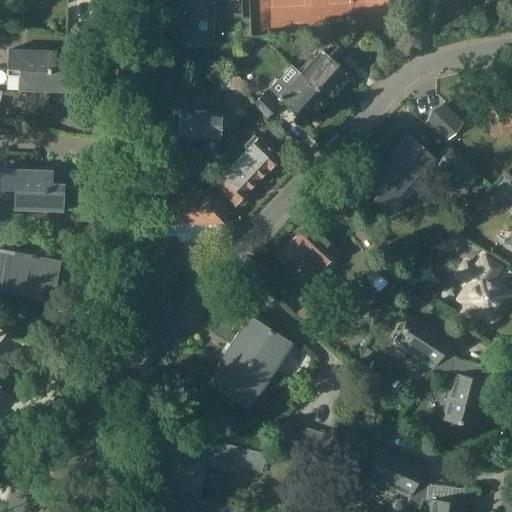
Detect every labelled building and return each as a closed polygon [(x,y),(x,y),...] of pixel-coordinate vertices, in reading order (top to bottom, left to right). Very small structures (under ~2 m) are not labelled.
[(176,1),(174,45),(204,47),(207,3),(176,1)] [(353,39),(360,45),(365,38),(359,33),(353,39)] [(330,39),(299,73),(327,99),(330,95),(334,95),(339,89),(339,85),(348,76),(349,76),(350,75),(342,67),(341,68),(336,62),(345,52),(330,39)] [(7,77),(18,77),(18,90),(66,92),(67,65),(49,64),(49,57),(55,57),(55,51),(7,50),(7,69),(7,77)] [(225,78),(238,77),(238,64),(225,64),(225,78)] [(324,102),(327,99),(299,73),(291,66),(270,89),(298,114),(297,115),(306,123),(307,122),(307,121),(316,111),(320,111),(325,105),(324,102)] [(220,78),(220,87),(220,89),(245,89),(245,77),(238,77),(225,78),(220,78)] [(253,104),(260,111),(267,118),(277,108),(262,94),(253,104)] [(487,113),(486,113),(494,136),(503,133),(511,130),(511,94),(492,101),(495,110),(487,113)] [(441,105),(427,120),(446,138),(460,124),(441,105)] [(171,127),(170,136),(190,137),(190,146),(194,146),(194,151),(201,151),(228,152),(231,149),(234,145),(235,138),(229,138),(229,127),(219,126),(219,112),(204,111),(194,110),(194,111),(178,110),(178,127),(171,127)] [(240,157),(237,160),(256,179),(266,169),(268,167),(272,168),(277,162),(277,157),(278,156),(258,137),(257,138),(253,135),(243,147),(246,149),(240,157)] [(201,151),(194,151),(194,146),(190,146),(190,137),(170,136),(169,177),(194,178),(195,163),(200,164),(201,151)] [(366,188),(365,189),(384,207),(416,173),(414,172),(429,156),(408,136),(393,152),(392,153),(394,155),(393,155),(394,156),(389,162),(388,161),(387,162),(389,164),(366,188)] [(446,181),(457,192),(462,187),(463,188),(476,175),(446,147),(445,148),(433,160),(451,177),(446,181)] [(221,170),(212,179),(215,183),(214,184),(234,203),(236,201),(240,202),(245,196),(245,192),(246,190),(256,179),(237,160),(233,165),(225,173),(221,170)] [(14,209),(62,211),(63,184),(45,184),(45,177),(51,177),(51,171),(3,169),(2,189),(14,189),(14,209)] [(511,199),(511,184),(503,179),(496,190),(511,199)] [(225,219),(225,210),(223,210),(222,206),(226,202),(203,180),(200,183),(178,182),(178,188),(169,188),(168,199),(159,199),(159,207),(157,207),(156,232),(211,234),(211,222),(222,222),(222,219),(225,219)] [(236,226),(229,220),(224,226),(231,232),(236,226)] [(324,271),(320,267),(336,249),(308,224),(291,243),(279,256),(311,285),(324,271)] [(456,247),(465,236),(454,229),(447,240),(456,247)] [(30,255),(0,248),(0,289),(36,297),(39,283),(55,287),(60,261),(35,256),(35,255),(30,254),(30,255)] [(465,262),(456,276),(470,285),(460,299),(464,302),(458,311),(476,324),(480,318),(490,325),(505,302),(502,300),(507,293),(491,282),(500,268),(483,256),(474,269),(465,262)] [(428,319),(434,308),(408,291),(401,301),(428,319)] [(300,312),(323,334),(334,322),(312,301),(300,312)] [(451,361),(453,358),(444,352),(452,341),(412,313),(393,342),(432,369),(429,373),(440,381),(446,374),(449,374),(451,361)] [(289,343),(268,329),(253,319),(243,335),(238,332),(217,365),(222,368),(211,384),(247,408),(257,392),(260,394),(282,361),(279,359),(289,343)] [(451,361),(449,374),(453,375),(441,421),(475,428),(487,382),(479,381),(482,367),(456,360),(453,358),(451,361)] [(285,422),(272,446),(326,463),(332,438),(285,422)] [(166,492),(177,495),(200,501),(200,499),(207,469),(239,476),(241,470),(262,475),(267,454),(174,431),(171,443),(177,445),(166,492)] [(422,501),(425,501),(426,488),(428,485),(417,480),(423,468),(380,448),(365,479),(408,498),(406,503),(418,508),(422,501)] [(432,486),(428,485),(426,488),(425,501),(430,501),(428,511),(463,511),(464,503),(462,503),(464,489),(432,486)] [(293,486),(286,511),(308,511),(314,490),(293,486)] [(248,511),(249,511),(200,499),(200,501),(177,495),(174,506),(180,508),(179,511),(248,511)]
